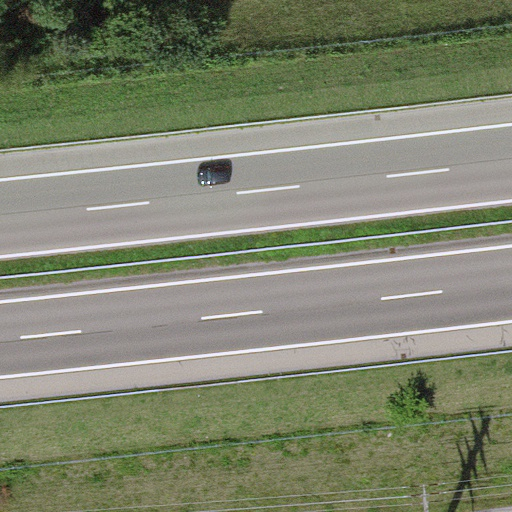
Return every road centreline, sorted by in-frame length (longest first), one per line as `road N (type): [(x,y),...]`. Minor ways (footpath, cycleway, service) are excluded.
road 1 (motorway): [(0,338),(511,283)]
road 2 (motorway): [(511,163),(0,218)]
